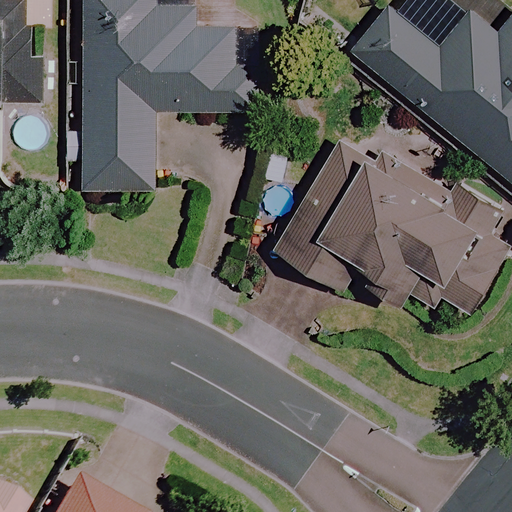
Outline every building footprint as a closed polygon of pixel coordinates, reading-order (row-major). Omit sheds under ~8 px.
[(18,0),(0,0),(0,100),(31,103),(37,27),(17,26),(18,0)] [(155,7),(154,0),(78,0),(80,189),(153,188),(152,110),(257,110),(257,67),(235,67),(234,27),(194,28),(193,7),(155,7)] [(511,9),(493,33),(466,11),(436,48),(385,6),(349,50),(511,183),(511,9)] [(480,189),(389,137),(375,162),(332,137),(268,249),(342,292),(350,278),(401,307),(417,279),(471,310),(507,247),(461,221),(480,189)] [(118,511),(61,480),(43,511),(118,511)] [(0,511),(12,511),(13,510),(0,501),(0,511)]
